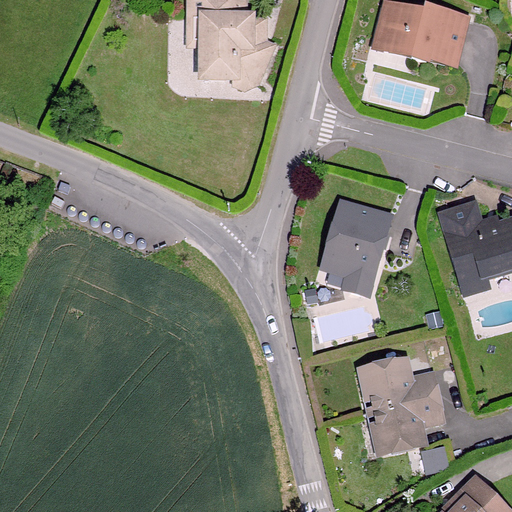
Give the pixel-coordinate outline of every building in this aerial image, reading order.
[(191,0),(193,42),(203,42),(204,76),(234,78),(233,84),(244,91),(255,89),(274,43),(258,37),(258,16),(244,15),(244,0),(191,0)] [(389,16),(382,42),(414,50),(413,55),(428,59),(429,54),(454,61),(467,16),(433,6),(430,13),(391,2),(389,16)] [(391,218),(342,204),(334,230),(342,233),(331,268),(352,275),(349,286),(351,290),(365,294),(370,292),(391,218)] [(511,221),(484,230),(477,206),(445,216),(460,261),(466,280),(486,274),(507,268),(506,264),(511,262),(511,221)] [(371,368),(363,380),(365,392),(373,396),(375,410),(435,396),(432,374),(419,376),(416,385),(410,386),(405,362),(371,368)] [(435,396),(375,410),(377,424),(371,425),(373,437),(385,447),(418,442),(414,418),(421,416),(427,424),(440,422),(435,396)] [(428,470),(450,467),(448,450),(426,452),(428,470)] [(510,511),(478,482),(464,497),(470,502),(460,511),(510,511)]
